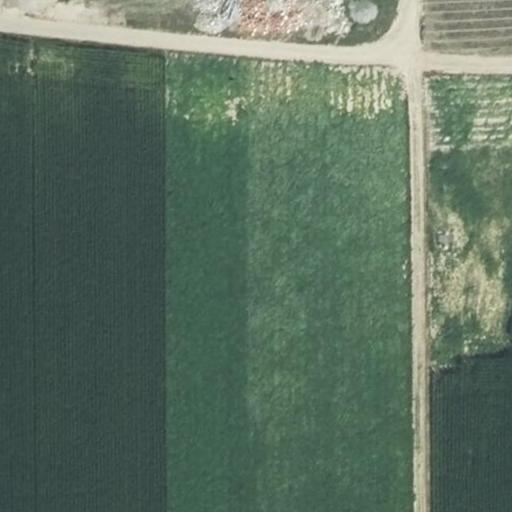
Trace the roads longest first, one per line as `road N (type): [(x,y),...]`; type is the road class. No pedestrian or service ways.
road 1 (track): [(511,52),(417,51),(0,7)]
road 2 (track): [(423,511),(414,0)]
